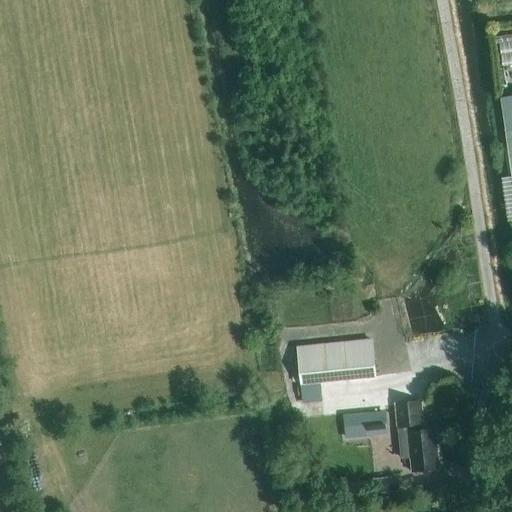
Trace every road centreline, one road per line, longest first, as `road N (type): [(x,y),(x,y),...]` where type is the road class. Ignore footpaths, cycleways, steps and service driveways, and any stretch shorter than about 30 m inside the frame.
road 1 (unclassified): [(502,360),(440,0)]
road 2 (unclassified): [(472,511),(485,395),(502,360)]
